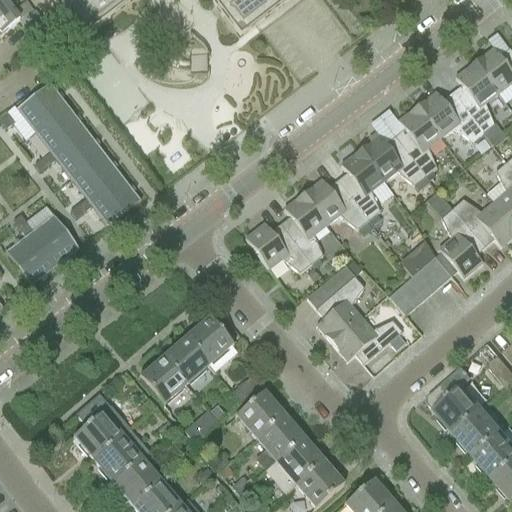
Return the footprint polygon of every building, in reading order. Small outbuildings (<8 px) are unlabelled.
[(0,0),(0,37),(19,23),(8,9),(10,7),(4,0),(1,0),(0,0)] [(48,0),(79,40),(80,42),(134,0),(207,0),(238,41),(239,40),(291,0),(48,0)] [(492,53),(473,68),(496,98),(509,88),(511,90),(511,58),(508,53),(498,61),(492,53)] [(460,90),(450,97),(481,138),(493,129),(484,108),(496,98),(473,68),(454,82),(460,90)] [(48,87),(15,113),(16,115),(33,137),(66,112),(67,111),(48,87)] [(435,97),(415,112),(439,142),(452,132),(470,146),(481,138),(450,97),(441,104),(435,97)] [(66,112),(33,137),(34,139),(48,157),(51,161),(84,136),(85,135),(67,111),(66,112)] [(403,134),(393,141),(424,182),(431,176),(436,173),(427,152),(439,142),(415,112),(397,126),(403,134)] [(7,119),(0,124),(0,126),(5,133),(12,127),(13,127),(7,119)] [(84,136),(51,161),(52,162),(54,165),(69,184),(102,159),(103,159),(85,135),(84,136)] [(378,140),(359,155),(382,186),(395,176),(413,190),(424,182),(393,141),(384,148),(378,140)] [(483,143),(473,150),(479,158),(489,151),(483,143)] [(346,178),(336,185),(367,226),(375,219),(379,217),(370,196),(382,186),(359,155),(340,170),(346,178)] [(47,158),(40,163),(41,165),(46,171),(53,165),(54,165),(52,162),(51,161),(48,157),(47,158)] [(102,159),(69,184),(71,186),(84,204),(87,208),(120,183),(121,182),(103,159),(102,159)] [(498,161),(490,168),(496,175),(504,167),(498,161)] [(40,163),(33,169),(34,170),(38,177),(45,172),(46,171),(41,165),(40,163)] [(504,196),(492,207),(511,229),(511,174),(505,167),(504,167),(496,175),(494,176),(504,196)] [(431,176),(424,182),(427,186),(434,181),(431,176)] [(120,183),(87,208),(88,209),(90,211),(106,232),(138,207),(139,206),(121,182),(120,183)] [(424,182),(413,190),(417,196),(427,188),(428,187),(427,186),(424,182)] [(321,184),(301,199),(325,230),(338,220),(356,234),(357,233),(365,227),(367,226),(336,185),(327,192),(321,184)] [(289,222),(279,229),(310,269),(315,266),(317,264),(321,260),(312,240),(325,230),(301,199),(283,214),(289,222)] [(83,205),(76,210),(78,212),(82,217),(89,212),(90,211),(88,209),(87,208),(84,204),(83,205)] [(461,204),(450,214),(483,252),(493,244),(499,252),(511,240),(511,229),(492,207),(480,217),(461,204)] [(76,210),(68,216),(74,223),(82,217),(78,212),(76,210)] [(439,257),(433,262),(437,267),(450,281),(456,276),(462,283),(481,267),(475,260),(483,252),(450,214),(439,223),(449,243),(437,254),(439,257)] [(375,219),(367,226),(372,232),(380,226),(375,219)] [(19,220),(11,226),(12,227),(17,233),(24,228),(25,228),(19,220)] [(30,236),(27,238),(28,240),(53,272),(76,255),(77,253),(51,220),(31,235),(30,236)] [(365,227),(357,233),(362,239),(370,233),(365,227)] [(24,228),(17,233),(18,235),(23,241),(27,238),(30,236),(31,235),(25,228),(24,228)] [(310,269),(279,229),(270,236),(264,228),(244,243),(267,274),(281,264),(299,278),(310,269)] [(23,242),(3,257),(4,258),(29,291),(52,273),(53,272),(28,240),(27,238),(23,241),(23,242)] [(432,264),(423,248),(398,269),(409,283),(415,278),(424,270),(432,264)] [(432,264),(424,270),(441,289),(450,281),(433,262),(432,264)] [(315,266),(310,269),(313,273),(320,267),(317,264),(315,266)] [(351,265),(344,271),(353,281),(360,273),(351,265)] [(344,270),(305,303),(314,314),(330,301),(353,281),(344,271),(344,270)] [(424,270),(415,278),(432,297),(441,289),(424,270)] [(311,272),(305,277),(312,286),(318,281),(311,272)] [(409,283),(406,286),(422,305),(432,297),(415,278),(409,283)] [(315,330),(331,348),(360,323),(350,311),(363,292),(353,281),(330,301),(314,314),(322,323),(315,330)] [(406,286),(397,294),(413,313),(422,305),(406,286)] [(413,313),(397,294),(388,301),(404,320),(413,313)] [(208,324),(185,344),(207,369),(229,350),(231,351),(232,351),(207,322),(206,322),(208,324)] [(360,323),(331,348),(346,366),(354,360),(362,369),(387,348),(397,340),(401,336),(391,325),(370,335),(360,323)] [(397,340),(387,348),(394,356),(404,348),(397,340)] [(185,344),(162,364),(184,389),(207,369),(185,344)] [(511,347),(501,357),(511,369),(511,347)] [(229,350),(207,369),(215,378),(237,358),(231,351),(229,350)] [(486,370),(506,393),(511,388),(511,378),(497,361),(486,370)] [(184,389),(162,364),(140,383),(138,381),(137,382),(161,409),(184,389)] [(230,398),(239,408),(263,388),(253,377),(230,398)] [(440,390),(426,402),(427,408),(433,415),(431,417),(432,418),(434,416),(453,439),(479,416),(460,394),(462,392),(461,391),(455,396),(446,386),(446,385),(440,390)] [(235,420),(255,443),(281,421),(262,398),(264,397),(263,396),(235,420)] [(230,398),(216,410),(225,420),(239,408),(230,398)] [(86,432),(72,444),(73,445),(75,444),(93,466),(120,443),(119,441),(102,421),(100,419),(108,411),(99,400),(97,399),(74,419),(75,420),(86,432)] [(147,403),(136,413),(144,421),(155,412),(147,403)] [(216,410),(208,417),(217,427),(219,425),(225,420),(216,410)] [(203,439),(217,427),(207,415),(194,427),(203,439)] [(453,439),(473,461),(499,439),(479,416),(453,439)] [(252,462),(264,476),(274,466),(300,444),(281,421),(255,443),(263,453),(252,462)] [(167,426),(156,436),(163,445),(174,435),(167,426)] [(194,427),(183,436),(193,448),(203,439),(194,427)] [(120,443),(93,466),(113,489),(140,466),(148,458),(129,435),(128,434),(119,441),(120,443)] [(473,461),(492,484),(511,467),(511,454),(499,439),(473,461)] [(274,466),(266,473),(286,496),(294,489),(320,466),(300,444),(274,466)] [(186,449),(175,459),(183,467),(194,458),(186,449)] [(211,469),(211,470),(218,478),(227,470),(229,468),(222,460),(211,469)] [(113,489),(132,511),(159,489),(140,466),(113,489)] [(320,466),(294,489),(313,511),(314,511),(342,488),(341,487),(340,489),(320,466)] [(511,467),(492,484),(511,507),(511,467)] [(194,482),(202,491),(213,481),(205,472),(194,482)] [(241,482),(230,491),(237,499),(248,490),(241,482)] [(385,511),(391,508),(372,485),(373,484),(372,483),(344,507),(347,511),(385,511)] [(219,488),(213,493),(226,509),(232,504),(233,504),(227,497),(219,488)] [(132,511),(177,511),(179,511),(159,489),(132,511)] [(222,511),(226,509),(213,493),(207,499),(218,511),(222,511)]
